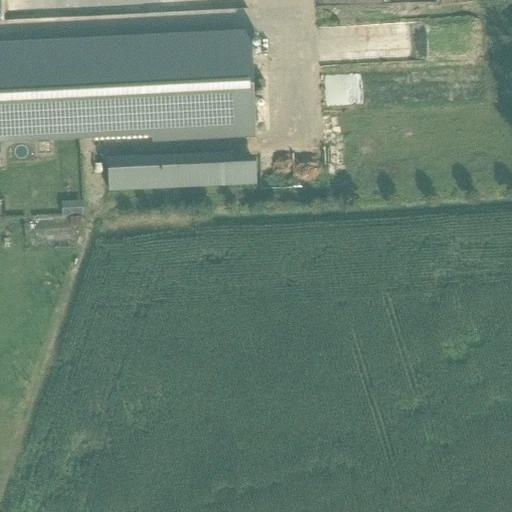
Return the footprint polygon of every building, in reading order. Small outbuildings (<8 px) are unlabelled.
[(0,136),(116,132),(116,139),(256,132),(253,88),(264,88),(264,80),(253,80),(251,34),(0,46),(0,136)] [(232,152),(107,158),(109,191),(256,183),(255,167),(232,168),(232,152)] [(64,213),(82,213),(81,199),(63,200),(64,213)] [(82,216),(69,217),(70,226),(83,225),(82,216)] [(11,234),(0,235),(0,243),(0,247),(12,246),(11,234)]
